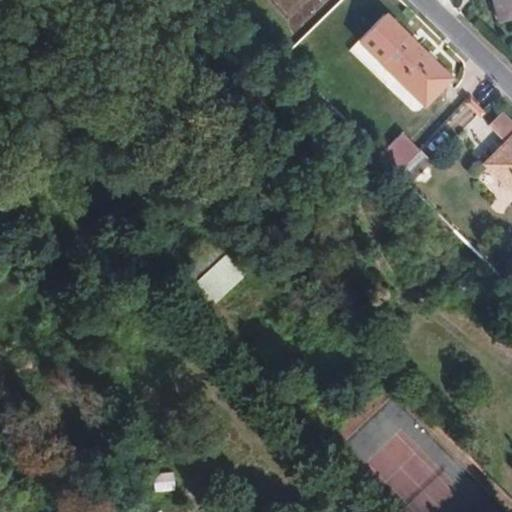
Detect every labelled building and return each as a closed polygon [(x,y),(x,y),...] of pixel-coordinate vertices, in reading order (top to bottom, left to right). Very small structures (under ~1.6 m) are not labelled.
[(511,22),(511,0),(498,0),(504,25),(511,22)] [(448,82),(389,21),(363,47),(421,107),(448,82)] [(474,134),(485,110),(461,99),(450,122),(474,134)] [(500,139),(511,125),(511,122),(499,111),(485,127),(500,139)] [(390,173),(427,135),(406,117),(372,156),(390,173)] [(511,141),(511,140),(484,168),(488,172),(506,191),(511,197),(511,141)] [(409,192),(431,169),(415,155),(394,177),(409,192)] [(494,202),(506,191),(488,172),(477,184),(494,202)] [(206,310),(243,276),(223,255),(186,289),(206,310)]
